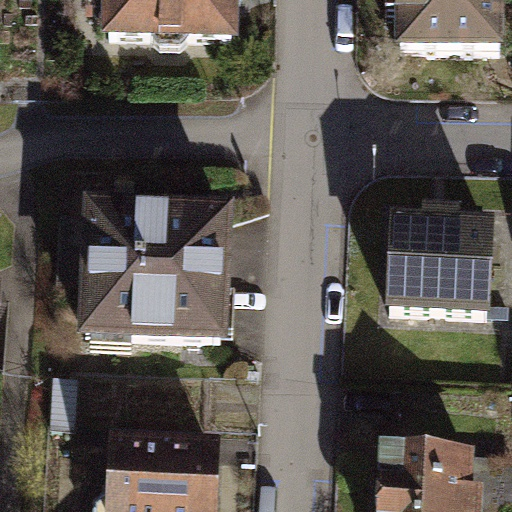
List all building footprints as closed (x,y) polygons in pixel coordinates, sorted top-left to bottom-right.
[(251,0),(104,0),(103,73),(250,74),(251,0)] [(502,0),(367,0),(366,84),(501,86),(502,0)] [(240,368),(243,224),(63,219),(61,295),(90,296),(88,364),(240,368)] [(412,242),(380,242),(380,339),(491,339),(491,242),(462,242),(462,229),(412,229),(412,242)] [(84,390),(58,389),(57,446),(83,447),(84,390)] [(228,511),(232,455),(115,450),(111,511),(228,511)] [(511,511),(511,468),(363,466),(362,511),(511,511)]
